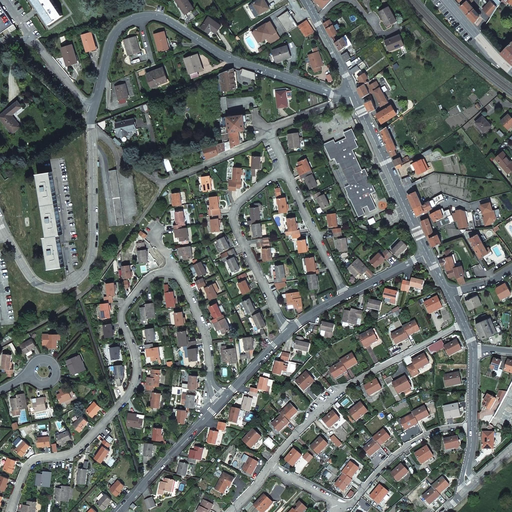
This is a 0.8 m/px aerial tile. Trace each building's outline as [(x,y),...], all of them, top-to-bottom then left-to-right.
[(66,13),(56,0),(36,0),(52,23),(66,13)] [(176,0),(185,13),(194,7),(188,0),(176,0)] [(260,14),(270,7),(265,0),(257,0),(253,3),(260,14)] [(332,0),(315,0),(324,8),(332,0)] [(472,0),(466,0),(467,0),(460,6),(474,23),(480,15),(469,3),(472,0)] [(490,17),(497,7),(490,0),(488,0),(483,8),(490,17)] [(380,12),(384,20),(385,19),(389,25),(398,21),(390,6),(380,12)] [(13,29),(0,9),(0,32),(7,28),(9,31),(13,29)] [(287,33),(298,25),(288,10),(277,17),(287,33)] [(216,32),(221,25),(209,16),(202,26),(209,32),(211,28),(216,32)] [(330,19),(324,23),(331,36),(337,32),(330,19)] [(261,41),(277,31),(270,20),(255,30),(261,41)] [(305,36),(314,31),(309,23),(303,27),(300,24),(298,25),(305,36)] [(159,50),(171,47),(166,29),(155,32),(159,50)] [(86,49),(96,46),(91,30),(82,33),(86,49)] [(386,40),(389,49),(396,47),(397,48),(405,45),(401,34),(386,40)] [(128,53),(140,50),(136,35),(124,38),(128,53)] [(348,45),(343,37),(336,42),(335,43),(339,51),(348,45)] [(511,41),(501,53),(511,63),(511,41)] [(67,64),(78,61),(72,43),(62,46),(67,64)] [(277,61),(292,57),(288,45),(273,50),(277,61)] [(321,65),(324,64),(318,50),(308,54),(316,72),(323,69),(321,65)] [(345,61),(351,57),(348,52),(342,55),(345,61)] [(202,69),(199,60),(201,60),(199,53),(186,58),(190,73),(202,69)] [(166,80),(163,73),(165,72),(163,65),(147,71),(152,85),(166,80)] [(360,70),(357,65),(350,70),(353,75),(360,70)] [(236,88),(234,68),(221,73),(223,90),(236,88)] [(255,73),(242,70),(241,74),(256,78),(255,73)] [(360,83),(357,85),(358,88),(358,89),(362,97),(369,93),(365,84),(367,82),(366,80),(368,78),(365,73),(358,77),(360,81),(359,82),(360,83)] [(380,106),(389,101),(380,86),(376,80),(369,84),(368,82),(367,82),(365,84),(369,93),(373,91),(380,106)] [(125,97),(128,96),(124,84),(114,87),(120,103),(126,101),(125,97)] [(279,108),(290,107),(288,90),(278,91),(279,108)] [(228,110),(226,95),(224,96),(220,96),(221,110),(228,110)] [(372,99),(365,102),(370,112),(376,109),(372,99)] [(21,127),(12,115),(22,107),(18,101),(0,115),(0,118),(12,134),(21,127)] [(381,122),(396,114),(390,105),(376,114),(381,122)] [(240,130),(246,129),(244,114),(221,117),(223,133),(227,132),(230,132),(240,130)] [(508,129),(511,125),(511,117),(508,114),(500,121),(508,129)] [(484,131),(492,125),(483,115),(475,122),(484,131)] [(129,130),(138,128),(135,118),(117,122),(120,136),(130,134),(129,130)] [(391,137),(386,126),(381,130),(385,139),(391,137)] [(233,147),(241,144),(240,130),(230,132),(232,139),(233,147)] [(345,133),(347,137),(348,139),(345,140),(345,138),(338,141),(339,143),(337,144),(336,142),(334,139),(324,143),(331,158),(335,156),(337,155),(340,161),(343,169),(353,164),(356,171),(359,170),(363,178),(350,184),(345,186),(359,215),(365,212),(362,206),(367,204),(370,210),(376,207),(369,192),(375,190),(365,167),(362,169),(354,151),(360,148),(356,140),(358,139),(353,130),(345,133)] [(203,147),(207,158),(233,147),(232,139),(228,140),(227,132),(223,133),(224,141),(203,147)] [(303,140),(303,137),(300,137),(299,132),(289,134),(291,148),(301,146),(301,141),(303,140)] [(397,149),(391,137),(385,139),(384,140),(391,156),(396,154),(394,150),(397,149)] [(508,172),(511,168),(511,160),(503,151),(495,158),(508,172)] [(253,155),(251,175),(256,175),(256,168),(260,168),(261,155),(253,155)] [(404,162),(409,159),(408,156),(401,159),(400,156),(393,159),(396,166),(401,163),(404,162)] [(162,158),(167,172),(172,170),(167,157),(162,158)] [(308,172),(312,170),(307,158),(299,162),(300,166),(301,168),(298,170),(301,175),(308,172)] [(430,168),(425,159),(422,160),(422,159),(412,164),(414,170),(416,169),(419,173),(430,168)] [(343,169),(350,184),(363,178),(359,170),(356,171),(353,164),(343,169)] [(242,166),(234,166),(233,179),(242,179),(242,166)] [(124,225),(117,170),(110,171),(117,226),(124,225)] [(38,174),(47,237),(45,237),(50,269),(54,268),(54,269),(57,269),(57,268),(64,267),(59,235),(62,235),(52,172),(38,174)] [(309,175),(308,172),(301,175),(302,179),(305,177),(311,189),(318,186),(313,174),(309,175)] [(210,189),(213,189),(210,174),(202,175),(204,190),(208,190),(208,191),(211,190),(210,189)] [(409,184),(412,182),(409,175),(402,179),(405,186),(409,184)] [(278,188),(280,213),(288,212),(287,197),(286,197),(286,196),(285,195),(284,195),(282,195),(282,188),(278,188)] [(175,204),(183,203),(181,190),(173,191),(175,204)] [(414,207),(422,204),(416,191),(409,195),(414,207)] [(322,195),(320,192),(313,195),(315,198),(317,197),(323,209),(330,205),(325,194),(322,195)] [(210,196),(213,215),(221,214),(219,195),(210,196)] [(428,200),(425,202),(422,204),(414,207),(418,215),(423,213),(428,211),(428,210),(436,206),(434,202),(432,199),(428,200)] [(491,201),(480,204),(483,213),(484,212),(486,216),(485,216),(486,221),(489,222),(492,221),(495,220),(497,217),(495,209),(493,209),(491,201)] [(249,220),(249,224),(253,224),(257,223),(256,219),(261,219),(260,209),(264,209),(263,204),(260,202),(255,203),(256,207),(252,207),(253,219),(249,220)] [(439,209),(430,213),(434,220),(443,217),(440,208),(439,209)] [(458,219),(459,227),(468,226),(465,209),(461,208),(456,209),(456,211),(453,212),(454,220),(458,219)] [(175,228),(186,226),(184,210),(176,211),(178,223),(175,224),(175,228)] [(337,213),(328,214),(330,227),(338,226),(337,213)] [(221,214),(213,215),(214,218),(211,219),(213,231),(221,230),(219,217),(221,217),(221,214)] [(486,221),(485,216),(483,216),(485,225),(492,223),(492,221),(489,222),(486,221)] [(293,234),(300,233),(300,229),(298,230),(296,217),(288,218),(289,231),(286,231),(286,235),(293,234)] [(421,220),(427,235),(433,232),(428,218),(421,220)] [(263,235),(261,223),(257,223),(253,224),(255,236),(263,235)] [(189,238),(188,226),(186,226),(175,228),(176,233),(180,233),(181,239),(189,238)] [(429,237),(433,245),(442,242),(437,232),(434,233),(428,236),(429,238),(429,237)] [(474,246),(483,242),(478,233),(469,238),(474,246)] [(231,247),(225,236),(218,239),(223,251),(231,247)] [(338,239),(340,252),(348,251),(346,238),(338,239)] [(298,240),(300,252),(308,251),(306,239),(298,240)] [(146,261),(148,261),(146,247),(145,247),(144,240),(136,241),(137,249),(138,249),(139,262),(144,261),(146,260),(146,261)] [(397,256),(408,245),(402,240),(391,250),(397,256)] [(489,252),(483,242),(474,246),(480,257),(489,252)] [(193,257),(192,245),(179,247),(180,252),(184,252),(185,259),(193,257)] [(263,248),(265,260),(273,259),(272,252),(276,251),(275,247),(272,247),(263,248)] [(229,254),(236,251),(234,248),(221,254),(223,257),(229,254)] [(387,249),(384,251),(389,257),(392,254),(387,249)] [(238,255),(236,251),(229,254),(223,257),(224,261),(228,259),(233,271),(235,270),(236,271),(240,269),(239,268),(241,268),(235,256),(238,255)] [(389,257),(384,251),(381,254),(379,252),(370,261),(376,267),(385,258),(387,260),(389,257)] [(452,256),(438,259),(441,265),(445,264),(449,276),(456,274),(459,283),(467,281),(465,275),(465,274),(462,265),(461,265),(455,267),(453,263),(452,256)] [(311,274),(316,273),(319,273),(319,269),(316,270),(315,257),(306,258),(308,271),(311,271),(311,274)] [(370,277),(373,274),(358,259),(348,268),(356,277),(361,273),(363,275),(365,272),(370,277)] [(207,272),(202,260),(191,265),(194,272),(198,270),(200,275),(207,272)] [(123,264),(121,264),(123,276),(131,275),(129,263),(125,263),(123,263),(123,264)] [(275,279),(275,283),(283,282),(286,281),(284,264),(276,266),(277,279),(275,279)] [(311,274),(308,275),(310,290),(318,288),(316,273),(311,274)] [(412,283),(408,281),(406,289),(410,290),(411,286),(423,289),(425,281),(413,278),(412,283)] [(244,294),(252,290),(251,289),(254,288),(252,284),(249,285),(247,279),(239,283),(244,294)] [(113,280),(105,281),(107,294),(103,295),(104,301),(107,301),(112,300),(111,294),(115,293),(113,280)] [(211,298),(218,295),(217,291),(220,289),(217,282),(206,287),(211,298)] [(167,306),(175,305),(173,290),(170,290),(170,289),(168,289),(167,283),(164,284),(167,306)] [(507,296),(511,294),(505,283),(495,288),(502,301),(508,298),(507,296)] [(387,290),(386,289),(384,297),(391,299),(390,303),(396,304),(399,293),(393,291),(393,289),(388,288),(387,290)] [(294,307),(303,306),(301,291),(286,293),(288,305),(294,305),(294,307)] [(469,309),(481,304),(478,296),(465,301),(469,309)] [(254,314),(261,311),(259,308),(256,309),(251,297),(243,301),(249,312),(252,311),(254,314)] [(430,313),(443,307),(437,297),(425,303),(430,313)] [(380,311),(382,303),(370,300),(368,308),(380,311)] [(104,301),(99,302),(101,317),(109,316),(107,301),(104,301)] [(155,316),(153,301),(145,302),(145,305),(139,306),(141,318),(155,316)] [(214,322),(226,317),(224,313),(223,313),(218,302),(210,305),(216,317),(212,318),(214,322)] [(356,325),(359,311),(351,309),(350,312),(345,310),(341,322),(356,326),(356,325)] [(176,324),(184,323),(182,310),(174,311),(176,324)] [(267,324),(261,311),(254,314),(253,314),(259,328),(263,326),(263,327),(265,326),(265,325),(267,324)] [(231,328),(226,317),(214,322),(216,327),(220,325),(221,327),(223,332),(231,328)] [(482,338),(496,332),(492,322),(490,318),(476,324),(482,338)] [(416,321),(403,327),(404,328),(408,337),(420,330),(416,321)] [(111,322),(103,323),(105,336),(112,335),(111,322)] [(332,338),(335,325),(322,322),(320,330),(326,332),(325,337),(332,338)] [(153,326),(144,328),(146,340),(154,339),(153,326)] [(408,337),(404,328),(391,335),(396,344),(409,338),(408,337)] [(177,331),(179,345),(187,344),(195,343),(194,340),(187,341),(185,330),(177,331)] [(376,332),(374,333),(373,330),(360,336),(365,347),(378,340),(376,336),(378,335),(376,332)] [(50,348),(57,348),(57,334),(43,334),(43,345),(47,345),(50,345),(50,348)] [(252,335),(248,336),(244,336),(247,357),(251,356),(250,349),(254,348),(252,335)] [(309,352),(311,344),(303,343),(304,338),(299,337),(297,338),(294,349),(309,352)] [(37,346),(32,339),(21,345),(25,354),(30,351),(29,350),(37,346)] [(444,347),(441,340),(427,347),(431,354),(444,347)] [(462,349),(457,340),(445,346),(449,356),(462,349)] [(117,341),(108,343),(111,359),(119,358),(117,341)] [(195,343),(187,344),(189,360),(198,359),(195,343)] [(159,358),(157,346),(152,347),(145,348),(146,353),(150,353),(150,356),(150,360),(159,358)] [(229,363),(237,362),(235,347),(221,349),(223,360),(229,360),(229,363)] [(5,373),(13,374),(13,370),(10,370),(12,355),(9,354),(10,354),(7,353),(7,354),(4,354),(2,369),(6,369),(5,373)] [(352,354),(340,361),(341,362),(346,370),(358,363),(352,354)] [(407,368),(412,377),(419,373),(417,370),(429,364),(425,354),(412,360),(414,364),(407,368)] [(74,375),(86,370),(80,355),(67,360),(69,365),(68,365),(71,372),(72,372),(74,375)] [(498,371),(501,362),(494,359),(491,369),(498,371)] [(276,361),(273,373),(282,375),(283,371),(287,372),(289,364),(276,361)] [(346,370),(341,362),(330,369),(335,378),(347,371),(346,370)] [(121,364),(113,365),(116,386),(120,385),(119,379),(121,378),(123,377),(121,364)] [(146,380),(145,385),(153,386),(158,386),(159,373),(159,369),(151,369),(151,373),(150,373),(150,377),(150,380),(146,380)] [(304,391),(315,381),(307,372),(296,381),(304,391)] [(446,387),(461,384),(459,372),(444,375),(446,387)] [(189,375),(188,388),(196,389),(197,376),(189,375)] [(384,379),(388,385),(394,381),(391,376),(384,379)] [(399,394),(412,387),(406,376),(393,383),(399,394)] [(261,377),(258,389),(259,390),(267,391),(269,392),(271,387),(268,386),(269,379),(261,377)] [(370,395),(382,388),(377,379),(365,386),(370,395)] [(68,387),(62,389),(64,392),(61,393),(57,395),(61,403),(65,401),(68,400),(70,403),(74,401),(75,399),(77,398),(75,393),(71,395),(70,393),(73,392),(72,389),(69,391),(68,387)] [(506,391),(500,391),(497,396),(502,399),(506,391)] [(150,407),(159,408),(160,393),(152,392),(150,407)] [(20,409),(27,408),(25,393),(17,395),(17,397),(12,398),(12,399),(13,405),(14,410),(13,410),(14,416),(21,415),(20,409)] [(185,406),(193,407),(195,395),(187,394),(185,406)] [(488,395),(484,402),(487,404),(485,407),(490,410),(496,400),(488,395)] [(45,397),(39,398),(40,402),(37,402),(33,403),(34,412),(47,409),(45,397)] [(245,397),(242,410),(250,412),(253,399),(245,397)] [(86,411),(92,417),(101,407),(95,402),(86,411)] [(356,421),(369,411),(361,402),(349,412),(356,421)] [(291,404),(281,414),(282,415),(288,422),(299,412),(291,404)] [(446,418),(461,416),(458,404),(444,407),(446,418)] [(425,406),(413,413),(413,414),(417,422),(429,416),(425,406)] [(241,410),(233,407),(229,422),(237,424),(239,416),(244,418),(245,412),(240,411),(241,410)] [(186,410),(178,409),(176,422),(184,423),(186,410)] [(329,428),(340,419),(334,411),(323,420),(329,428)] [(142,426),(143,419),(143,418),(139,417),(136,417),(137,413),(127,412),(126,424),(142,426)] [(405,430),(418,423),(417,422),(413,414),(401,420),(405,430)] [(288,422),(282,415),(272,423),(280,432),(290,423),(288,422)] [(88,422),(82,416),(73,425),(80,432),(83,429),(82,428),(88,422)] [(152,439),(160,440),(162,428),(154,427),(152,439)] [(243,440),(251,448),(262,437),(253,428),(243,440)] [(384,429),(373,438),(374,439),(380,446),(390,438),(384,429)] [(211,430),(208,443),(216,445),(219,432),(211,430)] [(72,439),(68,431),(59,434),(58,432),(55,434),(60,445),(64,443),(64,442),(72,439)] [(494,449),(494,432),(483,432),(482,449),(494,449)] [(51,445),(50,436),(37,438),(38,446),(51,445)] [(446,450),(460,446),(458,436),(444,440),(446,450)] [(318,454),(329,445),(321,437),(311,447),(318,454)] [(380,446),(374,439),(363,448),(370,457),(381,448),(380,446)] [(30,446),(24,440),(15,450),(22,457),(25,453),(24,452),(30,446)] [(151,455),(153,443),(145,442),(142,462),(146,463),(147,455),(150,455),(151,455)] [(103,446),(95,458),(102,463),(110,451),(107,448),(106,447),(105,447),(103,446)] [(190,452),(189,458),(196,460),(201,461),(204,448),(195,446),(194,453),(190,452)] [(421,464),(433,456),(427,446),(414,454),(421,464)] [(285,459),(293,466),(302,455),(294,448),(285,459)] [(252,474),(259,462),(249,456),(243,469),(252,474)] [(16,461),(8,457),(3,470),(12,473),(14,469),(13,469),(16,461)] [(351,461),(342,473),(344,474),(351,479),(360,468),(351,461)] [(78,483),(86,484),(88,462),(84,462),(84,468),(82,467),(82,468),(79,468),(78,483)] [(180,463),(177,475),(185,476),(187,465),(185,464),(186,463),(184,463),(183,464),(180,463)] [(398,481),(409,471),(402,463),(391,473),(398,481)] [(36,485),(50,487),(52,472),(43,471),(43,474),(37,473),(36,485)] [(224,493),(228,486),(230,482),(232,484),(235,478),(224,473),(215,489),(224,493)] [(351,479),(344,474),(335,485),(344,491),(352,480),(351,479)] [(9,478),(1,475),(0,477),(0,489),(4,491),(9,478)] [(442,477),(432,485),(434,487),(440,494),(450,485),(442,477)] [(173,480),(165,478),(163,485),(159,484),(157,494),(162,495),(164,491),(170,493),(173,480)] [(119,492),(125,486),(118,480),(110,490),(117,496),(120,493),(119,492)] [(379,503),(389,492),(381,484),(370,496),(379,503)] [(69,501),(70,486),(62,485),(62,488),(56,488),(55,500),(69,501)] [(430,504),(441,495),(440,494),(434,487),(423,496),(430,504)] [(112,500),(102,491),(93,500),(103,510),(107,507),(106,506),(112,500)] [(253,505),(261,511),(272,501),(264,494),(253,505)] [(212,505),(214,501),(205,496),(203,500),(204,501),(198,511),(208,511),(209,511),(210,511),(214,506),(212,505)] [(22,511),(35,511),(37,502),(28,501),(27,505),(24,504),(22,511)] [(272,501),(261,511),(264,511),(273,503),(272,501)] [(300,501),(296,505),(298,507),(295,510),(293,508),(289,511),(300,511),(306,507),(300,501)] [(146,505),(148,511),(154,511),(157,511),(154,502),(146,505)]
